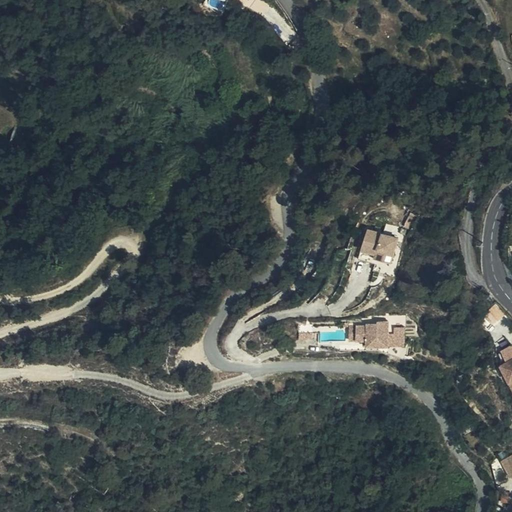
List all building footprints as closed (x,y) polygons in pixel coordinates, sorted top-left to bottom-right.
[(405,234),(375,225),(369,245),(384,250),(383,254),(398,259),(405,234)] [(365,325),(359,325),(360,342),(367,342),(370,342),(371,348),(391,348),(391,344),(408,344),(408,319),(393,319),(393,317),(389,317),(389,319),(371,319),(371,321),(365,321),(365,325)] [(360,342),(359,325),(347,325),(347,328),(352,327),(352,342),(360,342)] [(324,335),(324,333),(324,327),(315,328),(315,326),(302,326),(302,334),(315,334),(315,335),(323,335),(324,335)] [(508,358),(501,362),(511,383),(511,345),(504,350),(508,358)] [(509,472),(511,475),(511,477),(511,457),(510,453),(499,460),(506,473),(509,472)] [(74,464),(71,462),(65,472),(81,482),(88,473),(74,464)] [(501,492),(507,492),(504,477),(494,482),(495,489),(501,489),(501,492)] [(499,492),(497,501),(505,502),(506,493),(499,492)]
